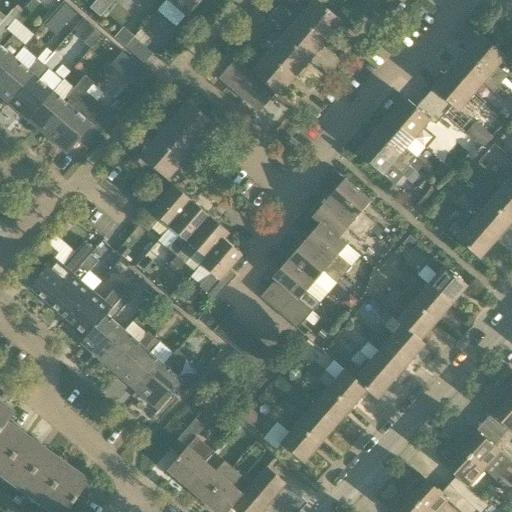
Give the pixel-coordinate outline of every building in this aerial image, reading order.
[(100,0),(96,0),(90,8),(101,17),(109,8),(100,0)] [(169,0),(187,16),(201,0),(169,0)] [(343,23),(323,6),(316,0),(314,0),(299,18),(327,41),(343,23)] [(56,13),(72,27),(80,17),(64,4),(56,13)] [(0,36),(6,30),(20,14),(14,9),(5,19),(0,14),(0,36)] [(327,41),(299,18),(283,36),(311,59),(327,41)] [(78,37),(90,49),(102,36),(90,25),(78,37)] [(0,75),(15,58),(25,46),(6,30),(0,36),(0,75)] [(469,47),(464,53),(501,84),(506,79),(508,76),(497,67),(506,57),(480,34),(469,47)] [(295,78),(311,59),(283,36),(268,54),(295,78)] [(134,37),(125,47),(144,64),(153,54),(134,37)] [(224,64),(232,55),(225,48),(217,58),(216,57),(207,67),(219,78),(228,68),(224,64)] [(44,64),(9,104),(28,121),(53,92),(40,80),(49,69),(51,72),(62,60),(54,53),(44,65),(44,64)] [(501,84),(464,53),(448,72),(474,94),(483,84),(493,93),(501,84)] [(295,78),(268,54),(251,72),(276,93),(279,96),(295,78)] [(122,56),(114,67),(122,74),(131,64),(122,56)] [(15,58),(0,75),(0,96),(9,104),(44,64),(38,59),(28,70),(15,58)] [(276,93),(251,72),(236,59),(228,68),(219,78),(260,113),(276,93)] [(448,72),(433,90),(425,99),(444,116),(452,106),(458,112),(474,94),(448,72)] [(47,137),(87,92),(94,84),(85,76),(64,101),(53,92),(28,121),(47,137)] [(87,92),(47,137),(67,155),(79,142),(87,149),(115,116),(87,92)] [(405,98),(389,116),(414,138),(430,120),(435,125),(444,116),(425,99),(417,108),(405,98)] [(216,125),(188,101),(171,121),(198,145),(216,125)] [(414,138),(389,116),(373,135),(409,166),(416,158),(425,147),(414,138)] [(198,145),(171,121),(156,139),(183,163),(198,145)] [(476,121),(466,132),(483,148),(493,137),(476,121)] [(373,135),(364,145),(357,153),(393,184),(402,174),(409,166),(373,135)] [(183,163),(156,139),(141,156),(133,150),(126,158),(143,172),(150,165),(168,180),(183,163)] [(468,154),(473,159),(479,152),(474,147),(468,154)] [(416,158),(409,166),(417,173),(422,167),(422,163),(416,158)] [(409,166),(402,174),(411,183),(418,174),(417,173),(409,166)] [(442,167),(439,170),(439,176),(443,178),(448,178),(452,172),(445,166),(442,167)] [(505,171),(498,180),(504,185),(511,176),(505,171)] [(420,176),(414,184),(418,188),(424,180),(420,176)] [(368,232),(370,230),(378,237),(383,230),(362,212),(371,202),(345,179),(329,198),(368,232)] [(511,223),(511,222),(511,191),(504,185),(496,194),(480,181),(473,190),(511,223)] [(170,229),(192,202),(174,186),(140,225),(149,233),(160,220),(170,229)] [(465,198),(470,202),(481,211),(473,221),(496,241),(511,223),(473,190),(465,198)] [(361,241),(368,232),(329,198),(313,217),(321,223),(339,239),(340,238),(348,229),(361,241)] [(192,202),(170,229),(179,237),(168,249),(177,257),(211,217),(192,202)] [(229,233),(211,217),(177,257),(172,263),(180,270),(185,264),(197,251),(207,259),(224,239),(229,233)] [(496,241),(473,221),(465,231),(454,222),(446,231),(480,259),(496,241)] [(320,223),(305,241),(344,275),(351,268),(338,257),(348,246),(340,238),(339,239),(321,223),(320,223)] [(410,236),(402,244),(412,252),(419,244),(410,236)] [(60,238),(52,247),(66,259),(74,250),(60,238)] [(211,273),(200,287),(215,300),(236,275),(230,269),(242,255),(231,245),(224,239),(207,259),(201,265),(211,273)] [(305,241),(289,259),(316,282),(324,272),(337,284),(344,275),(305,241)] [(49,304),(91,254),(95,251),(85,242),(64,266),(55,259),(59,253),(48,243),(29,265),(39,274),(29,287),(49,304)] [(124,245),(118,252),(125,259),(131,252),(124,245)] [(91,254),(49,304),(68,320),(93,292),(101,282),(90,272),(99,261),(91,254)] [(147,256),(139,265),(149,273),(156,264),(147,256)] [(429,284),(452,304),(467,286),(434,257),(427,266),(437,275),(429,284)] [(282,267),(273,278),(276,280),(285,288),(294,296),(303,304),(313,312),(320,303),(307,292),(316,282),(289,259),(282,267)] [(401,279),(395,287),(403,294),(409,286),(401,279)] [(276,280),(261,297),(270,305),(285,288),(276,280)] [(68,320),(87,337),(107,315),(107,316),(125,295),(128,291),(119,284),(104,301),(93,292),(68,320)] [(403,294),(436,322),(452,304),(429,284),(420,294),(410,285),(409,286),(403,294)] [(148,287),(142,294),(149,300),(156,293),(148,287)] [(285,288),(270,305),(279,313),(294,296),(285,288)] [(406,311),(398,321),(420,340),(436,322),(403,294),(395,302),(406,311)] [(101,361),(126,332),(113,320),(131,300),(125,295),(107,316),(107,315),(87,337),(81,344),(101,361)] [(294,296),(279,313),(288,321),(303,304),(294,296)] [(303,304),(288,321),(298,329),(313,312),(303,304)] [(223,339),(238,321),(229,313),(214,331),(223,339)] [(232,347),(247,329),(238,321),(223,339),(232,347)] [(376,334),(409,363),(425,344),(420,340),(398,321),(402,325),(394,335),(383,326),(376,334)] [(370,341),(375,335),(366,328),(361,333),(370,341)] [(232,347),(241,355),(256,337),(247,329),(232,347)] [(322,329),(317,335),(323,340),(328,334),(322,329)] [(126,332),(101,361),(121,378),(155,338),(149,332),(139,343),(126,332)] [(370,341),(368,343),(379,352),(371,361),(370,361),(393,381),(409,363),(376,334),(375,335),(370,341)] [(241,355),(250,363),(265,345),(256,337),(241,355)] [(166,366),(164,364),(150,353),(160,342),(155,338),(121,378),(141,395),(166,366)] [(250,363),(259,370),(275,353),(265,345),(250,363)] [(166,366),(141,395),(159,411),(184,382),(170,370),(174,365),(177,368),(186,357),(176,349),(164,364),(166,366)] [(341,354),(334,362),(344,371),(350,361),(341,354)] [(314,361),(306,370),(307,371),(318,380),(325,371),(314,361)] [(377,399),(393,381),(370,361),(362,371),(350,361),(344,371),(367,390),(377,399)] [(351,408),(367,390),(344,371),(334,362),(333,362),(325,371),(318,380),(351,408)] [(301,378),(311,387),(311,388),(321,397),(312,407),(335,427),(351,408),(318,380),(307,371),(301,378)] [(511,400),(511,381),(503,391),(511,400)] [(511,400),(503,391),(487,409),(508,429),(501,437),(511,447),(511,400)] [(0,433),(8,422),(15,412),(0,401),(0,433)] [(211,401),(202,411),(213,420),(215,418),(221,410),(211,401)] [(335,427),(312,407),(304,416),(287,401),(279,410),(287,417),(319,445),(335,427)] [(251,409),(242,420),(250,426),(259,416),(251,409)] [(319,445),(287,417),(280,425),(290,433),(281,443),(304,463),(319,445)] [(0,473),(27,436),(8,422),(0,433),(0,473)] [(471,426),(455,443),(484,470),(500,453),(511,464),(511,447),(501,437),(493,446),(476,431),(471,426)] [(180,456),(167,470),(186,486),(206,463),(214,454),(196,438),(197,437),(187,429),(170,448),(180,456)] [(0,475),(20,490),(48,450),(27,436),(0,473),(0,475)] [(439,460),(468,487),(484,470),(496,481),(455,443),(439,460)] [(40,504),(68,465),(48,450),(20,490),(40,504)] [(204,502),(233,468),(225,461),(216,472),(206,463),(186,486),(204,502)] [(50,511),(67,511),(90,481),(68,465),(40,504),(50,511)] [(243,495),(232,507),(237,511),(261,511),(286,484),(267,467),(243,495)] [(233,468),(204,502),(215,511),(227,511),(232,507),(243,495),(233,486),(242,476),(233,468)] [(419,474),(403,491),(425,511),(444,511),(444,510),(442,507),(448,501),(419,474)] [(425,511),(403,491),(387,508),(391,511),(425,511)] [(483,511),(489,506),(476,494),(468,503),(476,511),(477,511),(483,511)] [(16,496),(12,501),(19,506),(23,500),(16,496)] [(459,511),(475,511),(476,511),(468,503),(463,499),(455,508),(459,511)]
